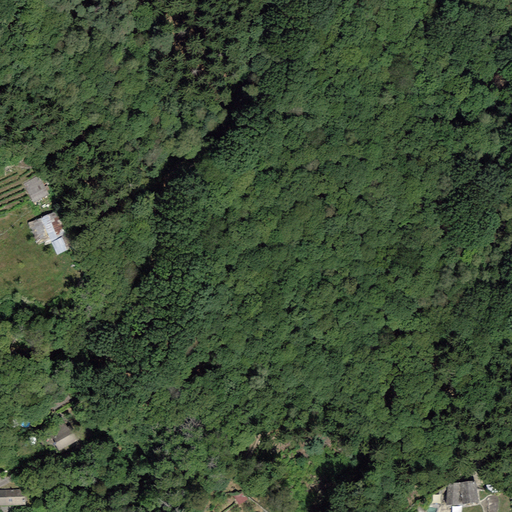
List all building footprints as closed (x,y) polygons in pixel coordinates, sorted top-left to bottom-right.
[(43,183),(26,187),(32,209),(48,204),(43,183)] [(57,210),(28,224),(39,246),(61,235),(68,232),(57,210)] [(69,251),(61,235),(50,241),(58,256),(69,251)] [(63,420),(46,430),(58,453),(79,442),(71,425),(67,427),(63,420)] [(476,482),(460,484),(463,506),(479,503),(476,482)] [(459,484),(447,484),(446,507),(458,507),(459,484)] [(24,490),(0,490),(0,507),(25,506),(24,490)]
